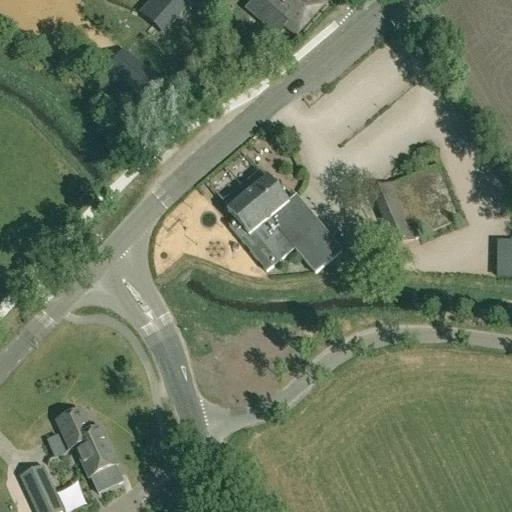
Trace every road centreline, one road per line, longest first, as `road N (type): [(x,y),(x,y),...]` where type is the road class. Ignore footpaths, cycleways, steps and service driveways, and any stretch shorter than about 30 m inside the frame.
road 1 (secondary): [(109,250),(378,13)]
road 2 (unclassified): [(511,342),(409,332),(374,339),(346,349),(266,412),(198,443)]
road 3 (tertiary): [(198,443),(157,329),(109,250)]
road 4 (secondary): [(0,368),(109,250)]
